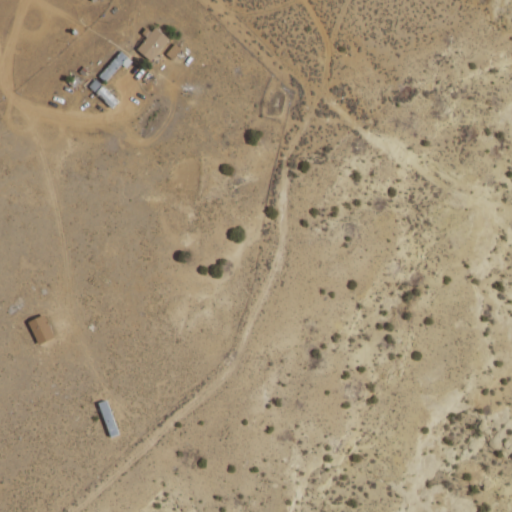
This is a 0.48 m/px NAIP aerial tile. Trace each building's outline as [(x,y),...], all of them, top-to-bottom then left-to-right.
[(133,50),(148,62),(166,40),(151,28),(133,50)] [(96,78),(104,84),(123,57),(115,51),(96,78)] [(86,88),(109,109),(115,102),(92,82),(86,88)] [(51,338),(41,315),(25,322),(36,345),(51,338)] [(116,435),(104,400),(95,404),(107,438),(116,435)]
